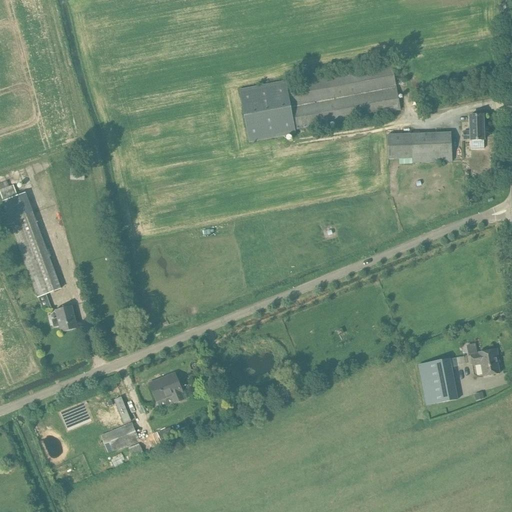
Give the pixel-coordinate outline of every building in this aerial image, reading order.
[(400,110),(391,65),(286,85),(285,81),(239,90),(249,143),(295,134),(295,130),(400,110)] [(470,124),(470,132),(463,132),(463,140),(471,140),(471,141),(484,140),(483,123),(483,115),(470,115),(470,124)] [(452,162),(451,133),(387,135),(388,159),(412,158),(412,163),(452,162)] [(70,176),(84,177),(85,168),(71,167),(70,176)] [(7,182),(0,184),(0,192),(3,200),(2,200),(8,219),(37,296),(60,287),(32,210),(25,191),(16,195),(13,186),(9,187),(7,182)] [(57,318),(51,320),(53,328),(59,326),(61,333),(77,329),(75,319),(71,305),(55,309),(57,318)] [(498,358),(496,349),(479,353),(479,354),(470,356),(472,365),(481,364),(483,377),(499,374),(496,359),(498,358)] [(457,400),(450,359),(418,365),(426,406),(457,400)] [(182,392),(174,374),(149,384),(157,402),(172,396),(175,403),(183,400),(180,393),(182,392)] [(484,399),(482,392),(474,395),(475,401),(484,399)] [(131,421),(121,397),(114,400),(124,424),(131,421)] [(230,406),(228,412),(235,415),(237,408),(230,406)] [(138,440),(132,424),(101,436),(107,452),(138,440)] [(143,454),(140,445),(129,450),(132,458),(143,454)]
